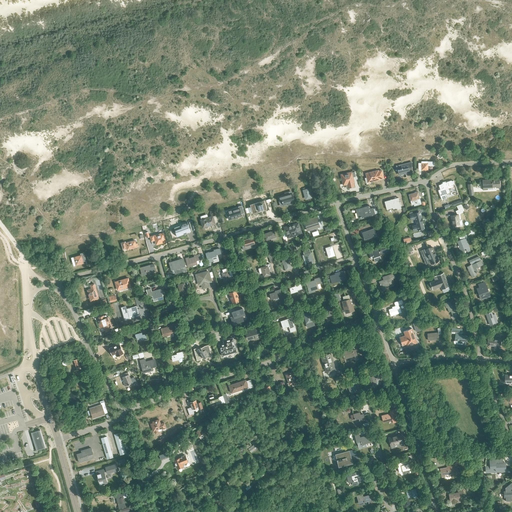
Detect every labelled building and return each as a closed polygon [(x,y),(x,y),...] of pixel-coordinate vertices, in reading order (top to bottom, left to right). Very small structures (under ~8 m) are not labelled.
[(432,162),(425,162),(425,161),(422,162),(422,163),(418,163),(418,170),(428,170),(428,165),(432,165),(432,162)] [(412,169),(411,162),(396,166),(398,172),(398,175),(410,172),(409,170),(412,169)] [(381,171),(378,172),(378,171),(366,174),(367,178),(365,178),(366,182),(368,182),(380,179),(383,178),(381,171)] [(352,174),(341,177),(344,187),(347,187),(348,190),(356,188),(355,185),(355,184),(354,179),(357,178),(355,174),(353,174),(352,174)] [(487,181),(483,181),(483,190),(492,190),(492,188),(492,186),(496,185),(496,188),(500,188),(499,180),(496,180),(496,179),(487,180),(487,181)] [(453,185),(454,184),(453,181),(451,181),(445,183),(445,181),(442,182),(442,184),(441,184),(439,185),(441,192),(439,193),(441,200),(446,198),(445,195),(449,193),(447,187),(453,185)] [(303,190),(305,199),(311,198),(309,188),(303,190)] [(292,192),(281,195),(284,204),(287,203),(295,201),(294,198),(294,197),(293,197),(292,192)] [(413,204),(414,206),(421,204),(418,192),(408,194),(411,205),(413,204)] [(397,210),(401,209),(398,198),(384,202),(386,210),(392,208),(393,209),(397,208),(397,210)] [(264,200),(250,204),(252,214),(267,210),(264,200)] [(239,207),(228,211),(231,219),(241,216),(242,216),(241,214),(244,213),(241,205),(238,206),(239,207)] [(373,208),(370,209),(369,206),(356,209),(359,218),(360,217),(360,218),(361,218),(375,214),(373,208)] [(413,232),(424,229),(421,215),(419,215),(418,212),(409,215),(410,220),(415,219),(416,225),(411,226),(413,232)] [(212,216),(208,218),(207,214),(200,216),(201,220),(203,228),(215,224),(214,223),(218,222),(216,216),(212,217),(212,216)] [(461,220),(460,215),(458,216),(451,217),(452,227),(456,226),(457,227),(462,226),(463,226),(462,220),(461,220)] [(320,221),(318,222),(316,217),(310,219),(310,220),(304,222),(307,231),(322,226),(320,221)] [(188,222),(174,227),(176,232),(175,232),(177,237),(184,234),(184,235),(187,234),(187,233),(190,232),(189,227),(188,222)] [(298,235),(302,234),(298,224),(295,225),(295,224),(287,226),(288,227),(284,228),(287,237),(287,238),(298,235)] [(362,233),(364,240),(367,239),(367,237),(376,234),(374,228),(362,233)] [(265,234),(267,240),(276,237),(274,231),(265,234)] [(153,236),(150,237),(151,241),(155,240),(156,239),(157,243),(164,241),(163,237),(164,237),(163,233),(153,236)] [(469,240),(473,239),(471,233),(459,238),(460,241),(457,242),(459,248),(460,252),(470,249),(466,239),(468,238),(469,240)] [(242,244),(243,249),(251,246),(251,245),(255,244),(253,238),(244,241),(245,243),(242,244)] [(138,243),(136,244),(135,240),(126,242),(126,241),(121,243),(123,249),(126,248),(127,250),(137,247),(139,246),(138,243)] [(326,248),(329,257),(335,255),(332,246),(326,248)] [(426,248),(420,251),(422,254),(423,258),(425,257),(427,260),(429,259),(431,264),(438,261),(432,247),(426,250),(426,248)] [(217,255),(221,254),(220,248),(214,250),(215,251),(210,253),(209,252),(206,253),(209,263),(214,261),(213,257),(217,256),(217,255)] [(372,253),(369,254),(371,259),(373,258),(375,262),(381,260),(379,253),(381,252),(380,248),(371,251),(372,253)] [(72,258),(74,266),(83,263),(83,262),(86,261),(84,253),(80,254),(81,256),(72,258)] [(281,256),(286,270),(291,269),(290,262),(293,261),(292,260),(290,253),(281,256)] [(304,255),(307,264),(313,262),(310,253),(304,255)] [(196,261),(201,259),(200,254),(194,255),(194,257),(189,258),(189,257),(185,258),(188,267),(197,265),(196,261)] [(476,269),(479,267),(482,266),(479,257),(469,261),(470,266),(467,267),(471,277),(476,275),(475,273),(477,272),(476,269)] [(183,271),(183,272),(186,271),(183,259),(169,263),(171,270),(177,268),(178,273),(183,271)] [(261,268),(258,269),(259,274),(262,273),(264,277),(270,275),(268,269),(271,268),(268,261),(266,261),(259,263),(261,268)] [(141,273),(150,271),(151,272),(156,271),(154,266),(151,267),(151,265),(140,268),(141,273)] [(223,272),(222,273),(224,282),(227,281),(227,283),(230,282),(230,280),(231,280),(229,275),(232,275),(230,267),(222,270),(223,272)] [(329,274),(327,275),(328,279),(327,279),(328,284),(331,283),(330,281),(336,279),(337,281),(342,279),(342,280),(346,279),(343,270),(336,273),(336,274),(329,276),(329,274)] [(208,272),(196,275),(199,285),(202,284),(203,288),(209,286),(207,280),(210,280),(208,272)] [(383,280),(379,282),(382,291),(386,289),(385,286),(391,284),(390,279),(394,278),(393,273),(382,277),(383,280)] [(435,281),(430,283),(432,290),(441,286),(442,289),(449,287),(443,273),(434,277),(435,281)] [(317,284),(322,283),(320,277),(316,279),(316,280),(310,282),(309,281),(306,282),(309,293),(315,292),(314,290),(318,289),(317,284)] [(115,282),(117,290),(127,287),(125,279),(115,282)] [(180,295),(187,293),(185,283),(180,284),(180,283),(178,284),(178,285),(177,285),(180,295)] [(87,290),(91,301),(98,299),(94,284),(90,285),(92,289),(87,290)] [(290,289),(292,293),(298,292),(297,290),(302,289),(300,284),(295,286),(295,287),(290,289)] [(482,299),(489,296),(486,286),(477,290),(478,294),(479,293),(482,299)] [(151,289),(146,290),(148,295),(151,294),(151,296),(153,296),(153,297),(153,299),(158,298),(162,296),(161,292),(161,290),(158,290),(152,292),(151,289)] [(236,290),(228,293),(229,293),(231,300),(232,303),(232,304),(240,302),(240,301),(237,293),(237,294),(236,291),(236,290)] [(270,295),(271,300),(277,298),(277,297),(282,295),(280,290),(275,292),(275,293),(270,295)] [(345,314),(355,311),(353,305),(352,298),(342,301),(343,305),(342,306),(344,310),(344,309),(345,314)] [(403,304),(403,305),(406,304),(406,302),(405,299),(395,302),(396,306),(392,307),(392,309),(389,310),(391,316),(401,313),(399,305),(403,304)] [(455,304),(452,305),(451,301),(444,304),(446,308),(447,307),(449,312),(451,311),(452,316),(455,315),(456,317),(459,316),(455,304)] [(323,307),(326,316),(332,314),(330,305),(323,307)] [(126,306),(121,307),(124,320),(135,317),(134,314),(138,313),(137,309),(134,310),(133,307),(127,309),(126,306)] [(234,317),(231,318),(233,324),(237,322),(237,321),(243,319),(241,315),(242,315),(243,316),(244,315),(242,308),(232,311),(233,316),(234,315),(234,317)] [(309,312),(303,314),(305,319),(306,318),(308,323),(309,327),(314,325),(313,321),(312,321),(309,312)] [(486,315),(489,325),(495,323),(491,313),(486,315)] [(110,331),(109,328),(112,327),(108,317),(107,318),(106,315),(104,316),(103,315),(97,317),(99,321),(97,322),(101,328),(103,327),(106,333),(110,331)] [(290,332),(296,330),(292,317),(280,321),(283,329),(288,327),(290,332)] [(161,329),(163,336),(166,336),(166,334),(174,332),(172,327),(174,326),(173,324),(168,326),(168,327),(161,329)] [(245,331),(247,339),(255,336),(256,339),(260,338),(257,327),(257,328),(245,331)] [(406,344),(406,346),(417,343),(412,328),(403,331),(405,335),(399,338),(402,346),(406,344)] [(427,334),(428,340),(438,339),(438,334),(441,334),(440,328),(437,328),(438,333),(427,334)] [(452,328),(451,333),(455,334),(454,341),(453,344),(463,345),(463,342),(466,343),(467,336),(461,335),(461,333),(457,332),(457,329),(452,328)] [(227,343),(219,345),(221,353),(236,349),(233,338),(226,340),(227,343)] [(210,357),(215,355),(212,344),(208,345),(204,347),(204,348),(201,348),(201,347),(197,348),(200,359),(203,359),(207,356),(209,356),(210,357)] [(109,349),(113,357),(122,353),(118,345),(109,349)] [(355,350),(353,351),(352,348),(342,351),(344,358),(354,355),(355,359),(358,358),(355,350)] [(171,356),(173,361),(179,360),(178,358),(183,357),(183,354),(184,354),(184,352),(177,354),(177,355),(171,356)] [(321,356),(327,374),(333,372),(332,369),(334,368),(330,354),(321,356)] [(152,360),(146,362),(145,359),(140,360),(143,373),(153,370),(152,367),(156,366),(155,362),(152,362),(152,360)] [(123,382),(125,386),(132,383),(128,372),(121,375),(124,381),(124,382),(123,382)] [(286,375),(289,384),(297,382),(294,372),(286,375)] [(375,385),(384,382),(380,372),(377,373),(378,374),(374,375),(374,374),(371,375),(375,385)] [(244,390),(253,387),(251,379),(246,381),(245,380),(238,383),(239,383),(236,384),(236,383),(229,386),(231,393),(232,393),(232,394),(234,395),(243,391),(244,390)] [(348,384),(350,393),(357,391),(354,382),(348,384)] [(217,395),(214,396),(213,394),(209,395),(209,398),(211,403),(219,400),(217,395)] [(90,408),(93,418),(105,414),(104,414),(108,413),(103,400),(100,402),(101,405),(90,408)] [(187,409),(189,415),(194,413),(193,411),(195,411),(194,409),(198,407),(195,400),(190,402),(191,407),(187,409)] [(393,421),(398,420),(395,409),(390,410),(391,413),(382,416),(383,422),(392,419),(393,421)] [(157,430),(165,427),(164,423),(160,424),(159,420),(153,422),(153,423),(151,424),(153,431),(155,430),(156,433),(158,433),(157,430)] [(40,430),(31,433),(33,440),(35,440),(35,443),(34,443),(37,450),(36,450),(37,451),(45,448),(43,441),(41,434),(40,430)] [(114,435),(119,449),(124,447),(120,433),(114,435)] [(359,434),(354,435),(356,443),(361,442),(361,443),(361,444),(366,443),(370,442),(369,438),(366,438),(366,437),(367,437),(367,436),(366,436),(360,438),(359,434)] [(401,435),(388,438),(390,446),(403,442),(401,435)] [(101,438),(107,458),(110,457),(108,452),(111,451),(107,437),(101,438)] [(255,446),(256,445),(254,444),(248,449),(251,453),(257,449),(255,446)] [(77,454),(79,463),(94,458),(91,448),(86,450),(86,452),(77,454)] [(339,466),(353,463),(350,450),(335,454),(339,466)] [(174,460),(177,469),(183,466),(182,464),(188,462),(185,455),(174,460)] [(402,462),(397,463),(400,472),(408,470),(409,473),(414,471),(411,460),(412,460),(410,455),(404,457),(406,461),(405,461),(405,463),(403,463),(402,462)] [(499,460),(490,461),(490,472),(505,471),(505,463),(499,463),(499,460)] [(105,467),(107,474),(119,470),(117,463),(105,467)] [(442,475),(458,472),(457,466),(447,468),(447,467),(440,469),(442,475)] [(97,474),(100,485),(107,483),(103,469),(99,470),(100,473),(97,474)] [(358,471),(346,475),(348,483),(358,480),(358,482),(363,481),(362,476),(359,477),(358,475),(359,475),(358,471)] [(406,491),(408,497),(417,495),(415,489),(406,491)] [(451,504),(460,502),(459,493),(463,492),(462,489),(457,490),(458,493),(449,494),(450,501),(451,501),(451,504)] [(123,497),(121,497),(121,496),(120,493),(114,494),(115,498),(116,497),(117,500),(120,499),(120,503),(119,503),(119,506),(121,506),(122,508),(126,507),(123,497)]
